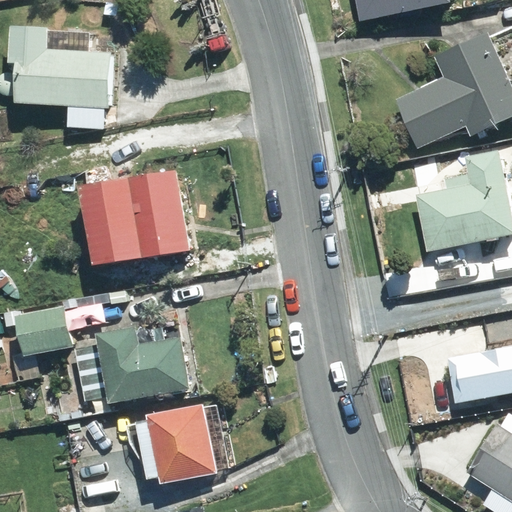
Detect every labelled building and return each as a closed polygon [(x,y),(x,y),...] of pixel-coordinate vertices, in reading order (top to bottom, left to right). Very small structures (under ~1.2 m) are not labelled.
[(456,7),(455,0),(358,0),(363,25),(456,7)] [(24,31),(20,77),(28,77),(27,93),(27,117),(77,118),(76,135),(113,138),(119,57),(93,56),(94,34),(24,31)] [(492,37),(439,61),(448,81),(399,104),(420,151),(469,129),(474,140),(511,123),(511,32),(494,41),(492,37)] [(446,183),(448,195),(418,200),(429,255),(511,239),(511,191),(505,155),(469,162),(472,178),(446,183)] [(179,176),(135,183),(148,261),(192,254),(179,176)] [(135,183),(85,191),(98,270),(148,261),(135,183)] [(68,310),(20,320),(28,360),(76,351),(68,310)] [(184,339),(142,347),(139,330),(100,337),(101,347),(77,351),(78,353),(87,404),(111,400),(113,407),(194,392),(184,339)] [(493,343),(461,349),(471,412),(505,407),(505,403),(511,402),(511,358),(496,361),(493,343)] [(162,478),(165,489),(220,477),(206,412),(205,407),(153,418),(155,425),(141,428),(152,480),(162,478)] [(469,476),(511,503),(511,423),(506,420),(469,476)]
